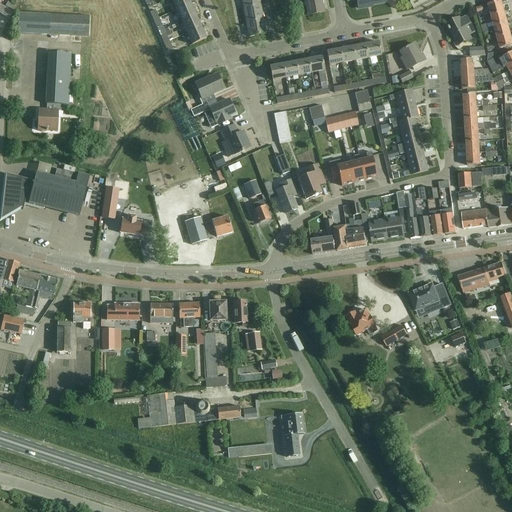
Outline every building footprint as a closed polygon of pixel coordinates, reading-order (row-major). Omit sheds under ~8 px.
[(188,0),(171,0),(176,10),(190,4),(188,0)] [(259,0),(241,0),(243,9),(261,5),(259,0)] [(321,0),(312,0),(304,2),(307,16),(324,13),(321,0)] [(357,0),(355,1),(356,2),(358,9),(367,7),(367,6),(385,2),(384,0),(357,0)] [(488,5),(491,16),(505,12),(501,1),(488,5)] [(0,13),(9,20),(14,13),(14,7),(8,3),(5,8),(0,4),(0,13)] [(190,4),(176,10),(181,22),(195,16),(190,4)] [(261,5),(243,9),(246,23),(263,19),(261,5)] [(153,21),(159,18),(155,10),(150,13),(153,21)] [(494,27),(507,23),(505,12),(491,16),(494,27)] [(89,38),(90,19),(18,15),(17,35),(89,38)] [(195,16),(181,22),(187,34),(201,27),(195,16)] [(447,25),(458,46),(471,39),(469,35),(475,32),(467,17),(456,22),(455,20),(447,25)] [(162,26),(159,18),(153,21),(157,28),(162,26)] [(263,19),(246,23),(249,37),(266,34),(263,19)] [(510,34),(507,23),(494,27),(497,38),(510,34)] [(192,45),(206,39),(201,27),(187,34),(192,45)] [(164,44),(169,41),(165,33),(160,36),(164,44)] [(497,38),(500,49),(511,45),(511,40),(510,34),(497,38)] [(170,43),(169,41),(164,44),(167,52),(173,50),(171,47),(175,45),(174,41),(170,43)] [(378,43),(365,45),(368,59),(377,57),(381,56),(378,43)] [(404,57),(400,59),(406,71),(425,61),(422,55),(420,56),(414,44),(401,51),(404,57)] [(368,59),(365,45),(352,48),(355,61),(368,59)] [(352,48),(340,50),(342,64),(355,61),(352,48)] [(485,56),(483,48),(470,49),(470,57),(485,56)] [(329,66),(342,64),(340,50),(326,52),(329,66)] [(496,65),(494,66),(497,72),(504,69),(507,67),(511,64),(511,52),(502,58),(500,59),(502,64),(499,66),(499,64),(496,65)] [(46,105),(47,105),(60,106),(68,106),(71,55),(48,54),(46,105)] [(311,74),(318,73),(320,84),(326,83),(321,57),(308,60),(311,74)] [(311,74),(308,60),(295,62),(298,76),(311,74)] [(461,66),(462,78),(475,77),(486,77),(491,76),(488,70),(474,71),(474,66),(473,66),(473,60),(461,61),(462,66),(461,66)] [(295,62),(283,65),(285,79),(298,76),(295,62)] [(493,80),(495,84),(504,80),(509,77),(511,75),(511,64),(507,67),(509,72),(507,73),(501,75),(493,80)] [(270,67),(272,81),(285,79),(283,65),(270,67)] [(402,84),(413,78),(409,72),(398,77),(402,84)] [(202,105),(215,100),(212,94),(224,89),(217,75),(207,80),(206,79),(195,84),(202,99),(200,100),(202,105)] [(511,75),(509,77),(504,80),(495,84),(498,89),(506,84),(511,81),(511,80),(511,75)] [(475,77),(462,78),(463,90),(475,89),(475,84),(495,83),(493,80),(491,76),(486,77),(475,77)] [(381,79),(372,80),(373,86),(382,84),(386,84),(385,78),(381,79)] [(354,94),(356,100),(368,97),(367,91),(354,94)] [(398,108),(415,104),(411,91),(395,95),(389,97),(390,101),(396,99),(398,108)] [(464,108),(476,107),(482,107),(487,106),(487,101),(476,102),(476,96),(476,95),(463,96),(464,108)] [(356,100),(357,106),(370,103),(368,97),(356,100)] [(202,105),(190,111),(193,118),(203,113),(210,129),(218,126),(231,120),(229,116),(235,114),(228,100),(217,105),(215,100),(202,105)] [(370,103),(357,106),(359,112),(371,109),(370,103)] [(414,118),(414,119),(418,118),(415,104),(398,108),(401,117),(394,119),(395,123),(414,118)] [(60,112),(60,106),(47,105),(46,110),(38,110),(37,123),(35,123),(35,130),(37,130),(37,131),(57,132),(58,112),(60,112)] [(308,109),(310,115),(323,112),(321,106),(308,109)] [(465,119),(477,119),(476,107),(464,108),(465,119)] [(312,121),(324,118),(323,112),(310,115),(312,121)] [(275,121),(287,119),(285,113),(274,115),(275,121)] [(355,113),(349,115),(352,127),(358,126),(355,113)] [(352,127),(349,115),(343,116),(346,129),(352,127)] [(340,130),(346,129),(343,116),(337,118),(340,130)] [(337,118),(331,119),(334,132),(340,130),(337,118)] [(395,123),(391,124),(393,128),(399,127),(401,136),(417,132),(414,119),(414,118),(395,123)] [(287,119),(275,121),(276,127),(288,125),(287,119)] [(334,132),(331,119),(325,121),(328,133),(334,132)] [(478,125),(477,119),(465,119),(465,131),(478,130),(484,130),(489,129),(489,124),(478,125)] [(237,134),(233,125),(221,131),(225,141),(227,139),(234,155),(250,148),(243,132),(237,134)] [(288,125),(276,127),(277,133),(289,131),(288,125)] [(466,143),(479,142),(478,130),(465,131),(466,143)] [(289,131),(277,133),(278,139),(290,136),(289,131)] [(417,132),(401,136),(403,145),(397,146),(398,150),(421,145),(417,132)] [(291,142),(290,136),(278,139),(279,145),(291,142)] [(479,148),(479,142),(466,143),(467,154),(480,153),(486,153),(491,152),(490,148),(479,148)] [(421,145),(398,150),(399,155),(405,153),(408,162),(424,158),(421,145)] [(222,153),(227,164),(235,160),(231,149),(222,153)] [(367,160),(360,161),(365,181),(377,178),(376,175),(376,174),(375,172),(376,172),(375,172),(370,153),(366,154),(367,160)] [(480,165),(480,153),(467,154),(468,166),(467,166),(481,165),(480,165)] [(276,158),(282,175),(290,172),(283,155),(276,158)] [(354,158),(347,160),(348,164),(353,184),(355,183),(355,184),(355,183),(357,183),(358,183),(365,181),(360,161),(358,156),(354,157),(354,158)] [(411,176),(427,172),(424,158),(408,162),(410,171),(404,173),(405,177),(411,176)] [(340,160),(328,163),(330,169),(330,170),(332,180),(339,178),(340,181),(340,183),(340,184),(341,184),(341,187),(353,184),(348,164),(341,166),(340,160)] [(39,164),(34,182),(5,174),(0,220),(23,207),(25,203),(78,217),(89,177),(78,174),(78,176),(56,170),(54,178),(49,177),(51,168),(39,164)] [(324,181),(318,165),(306,170),(308,175),(297,180),(306,200),(321,194),(317,184),(324,181)] [(302,177),(307,175),(304,166),(299,168),(302,177)] [(506,168),(492,169),(493,177),(507,176),(506,168)] [(228,176),(232,188),(240,185),(235,173),(228,176)] [(459,175),(460,189),(482,187),(481,173),(459,175)] [(255,181),(243,186),(249,199),(261,195),(255,181)] [(297,195),(291,181),(279,185),(281,190),(276,192),(285,214),(296,210),(292,197),(297,195)] [(458,181),(452,183),(455,195),(461,194),(458,181)] [(268,197),(275,194),(270,182),(263,184),(268,197)] [(424,189),(418,190),(420,202),(426,201),(424,189)] [(436,190),(427,191),(428,202),(438,200),(436,190)] [(406,209),(409,231),(411,240),(421,238),(418,220),(412,221),(411,218),(413,217),(412,211),(413,210),(411,196),(404,197),(406,209)] [(263,200),(251,205),(259,224),(270,220),(263,200)] [(118,215),(126,216),(127,201),(118,201),(118,215)] [(351,206),(353,217),(361,215),(359,204),(351,206)] [(108,206),(106,219),(113,220),(115,207),(108,206)] [(403,232),(409,231),(406,209),(399,210),(401,219),(385,221),(388,239),(404,237),(403,232)] [(486,210),(488,226),(488,228),(497,227),(506,226),(511,225),(508,209),(489,211),(488,209),(486,210)] [(422,210),(416,211),(418,220),(421,238),(432,237),(430,218),(428,218),(423,219),(422,210)] [(477,227),(488,226),(486,210),(461,213),(463,229),(477,227)] [(440,212),(429,214),(429,215),(429,216),(430,218),(432,237),(444,235),(441,216),(440,212)] [(456,233),(455,230),(453,213),(450,213),(450,215),(441,216),(444,235),(456,233)] [(388,239),(385,221),(370,224),(369,214),(361,216),(365,238),(372,237),(372,242),(388,239)] [(122,219),(120,233),(139,236),(149,238),(152,224),(152,222),(141,220),(141,222),(135,221),(136,217),(128,216),(128,220),(127,220),(122,219)] [(191,246),(207,241),(206,239),(216,237),(216,239),(232,234),(227,218),(202,225),(200,218),(184,223),(191,246)] [(346,239),(348,250),(357,249),(355,236),(357,235),(356,233),(354,233),(354,231),(355,231),(354,224),(354,222),(349,223),(351,231),(347,232),(348,239),(346,239)] [(366,247),(363,229),(360,230),(359,224),(354,224),(355,231),(354,231),(354,233),(356,233),(357,235),(355,236),(357,249),(366,247)] [(338,252),(348,250),(346,239),(348,239),(347,232),(346,227),(334,229),(338,252)] [(313,255),(336,252),(333,236),(311,240),(313,255)] [(0,288),(0,287),(7,289),(11,290),(19,265),(0,259),(0,288)] [(463,294),(489,285),(499,281),(498,278),(505,275),(501,263),(457,278),(463,294)] [(36,292),(39,277),(19,273),(15,287),(30,290),(26,305),(25,307),(32,308),(36,292)] [(36,292),(32,308),(33,309),(36,310),(39,298),(51,301),(52,301),(53,296),(54,296),(57,282),(39,277),(36,292)] [(426,316),(450,308),(442,287),(434,290),(432,286),(408,294),(414,312),(423,309),(426,316)] [(509,328),(511,326),(511,299),(510,294),(499,298),(509,328)] [(210,322),(226,321),(225,302),(209,302),(210,322)] [(245,302),(233,303),(235,324),(242,323),(242,327),(247,327),(245,302)] [(73,324),(83,324),(82,330),(90,330),(90,305),(73,304),(73,324)] [(179,320),(183,320),(183,329),(192,328),(192,320),(199,319),(198,304),(179,305),(179,320)] [(107,321),(138,321),(138,305),(115,305),(114,307),(107,307),(107,321)] [(172,305),(150,305),(149,324),(172,324),(172,305)] [(367,335),(374,331),(371,327),(373,326),(365,311),(356,316),(355,314),(346,318),(356,336),(365,331),(367,335)] [(464,325),(470,322),(467,315),(461,318),(464,325)] [(1,330),(20,335),(23,321),(4,316),(1,330)] [(93,318),(93,325),(100,326),(101,318),(93,318)] [(402,326),(381,338),(386,347),(407,335),(402,326)] [(70,354),(70,329),(57,329),(57,353),(70,354)] [(102,351),(114,351),(114,330),(102,330),(102,351)] [(195,330),(186,330),(186,350),(195,350),(195,330)] [(156,333),(146,333),(146,342),(154,342),(154,335),(156,335),(156,333)] [(206,380),(217,378),(217,376),(214,334),(203,334),(206,380)] [(258,334),(248,336),(250,351),(260,350),(258,334)] [(463,334),(451,338),(455,348),(466,343),(463,334)] [(185,337),(176,337),(176,355),(185,355),(185,337)] [(444,353),(454,349),(452,345),(442,349),(444,353)] [(45,353),(42,366),(47,368),(51,355),(45,353)] [(275,361),(261,364),(262,370),(276,368),(275,361)] [(283,365),(283,374),(292,374),(293,365),(283,365)] [(272,372),(273,380),(281,378),(280,371),(272,372)] [(217,378),(206,380),(205,380),(206,389),(226,387),(225,377),(217,378)] [(239,408),(210,411),(210,407),(209,404),(206,402),(203,401),(200,401),(197,403),(195,406),(194,409),(174,411),(173,402),(168,402),(168,395),(147,397),(151,428),(200,423),(200,422),(240,418),(239,408)] [(474,412),(481,409),(477,401),(470,405),(474,412)] [(243,418),(257,417),(256,410),(242,412),(243,418)] [(288,424),(282,425),(283,436),(284,437),(304,435),(301,414),(301,415),(287,416),(288,424)] [(177,440),(180,432),(168,428),(165,436),(177,440)] [(255,440),(271,440),(271,428),(255,428),(255,440)] [(270,446),(253,447),(254,455),(271,454),(270,446)] [(245,448),(236,449),(237,457),(246,456),(245,448)]
